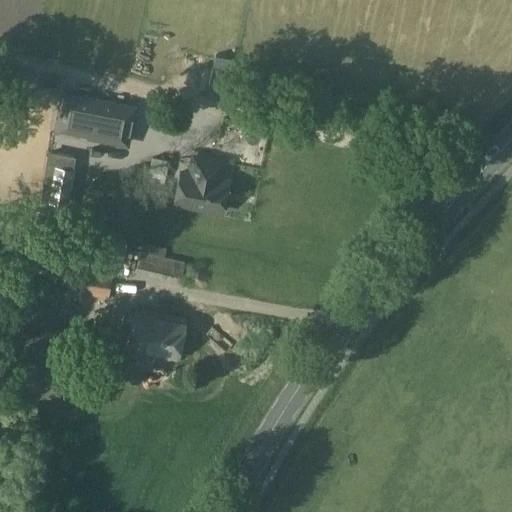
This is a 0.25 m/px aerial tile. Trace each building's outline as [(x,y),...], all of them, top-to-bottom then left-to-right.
[(215,56),(206,94),(223,98),(232,59),(215,56)] [(128,147),(136,105),(60,90),(52,132),(128,147)] [(0,132),(28,136),(31,117),(0,112),(0,132)] [(181,172),(175,203),(221,211),(227,181),(218,179),(221,162),(193,157),(191,170),(194,171),(193,175),(181,172)] [(33,233),(27,266),(44,269),(46,258),(45,258),(49,236),(33,233)] [(92,244),(49,236),(45,258),(46,258),(111,270),(115,248),(92,244)] [(141,243),(135,271),(169,278),(170,275),(174,259),(164,257),(166,249),(141,243)] [(174,259),(170,275),(181,277),(185,261),(182,261),(174,259)] [(112,275),(78,269),(73,293),(108,298),(112,275)] [(2,272),(3,310),(34,310),(33,272),(2,272)] [(182,320),(135,309),(127,346),(174,357),(182,320)] [(79,323),(75,344),(95,348),(100,327),(79,323)] [(208,329),(205,338),(221,343),(224,333),(208,329)]
